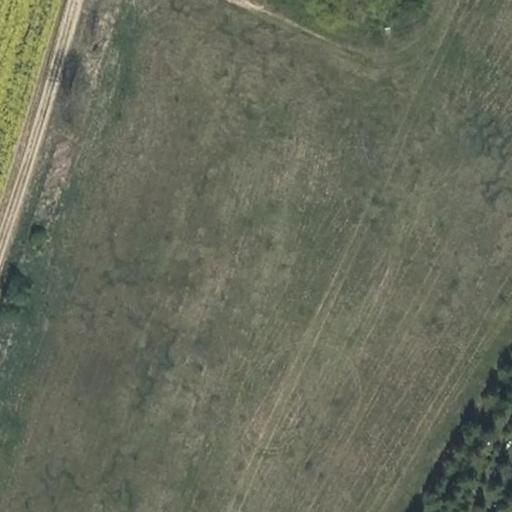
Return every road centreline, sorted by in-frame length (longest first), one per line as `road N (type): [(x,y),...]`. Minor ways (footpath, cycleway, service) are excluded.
road 1 (track): [(0,241),(73,0)]
road 2 (track): [(423,0),(419,17),(385,40),(308,29),(254,0)]
